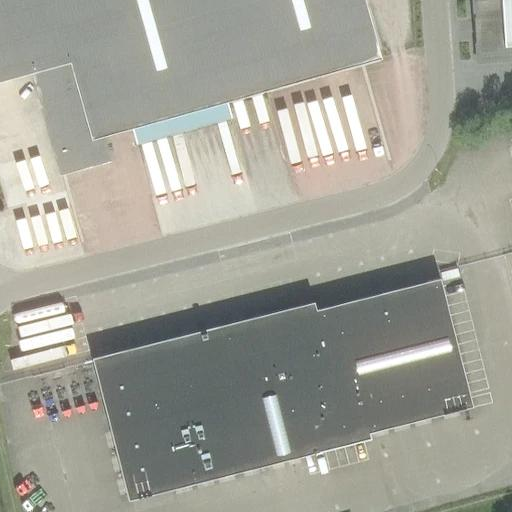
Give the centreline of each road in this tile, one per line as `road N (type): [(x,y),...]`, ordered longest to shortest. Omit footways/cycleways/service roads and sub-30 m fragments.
road 1 (unknown): [(395,187),(467,229),(485,252),(510,359),(505,409),(483,435),(387,472),(137,511)]
road 2 (unclassified): [(0,297),(395,187),(429,156),(440,119),(434,0)]
